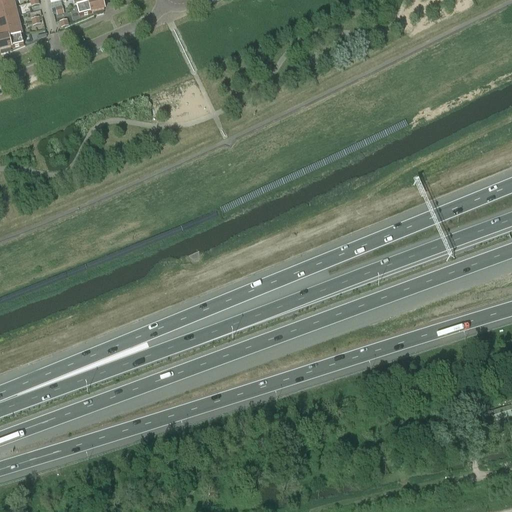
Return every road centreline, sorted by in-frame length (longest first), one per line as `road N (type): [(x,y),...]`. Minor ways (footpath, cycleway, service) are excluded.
road 1 (motorway): [(511,184),(0,396)]
road 2 (motorway): [(0,440),(511,250)]
road 3 (motorway): [(511,219),(151,354),(0,400)]
road 4 (motorway): [(0,469),(511,311)]
road 5 (unclassified): [(0,84),(150,19),(167,1)]
